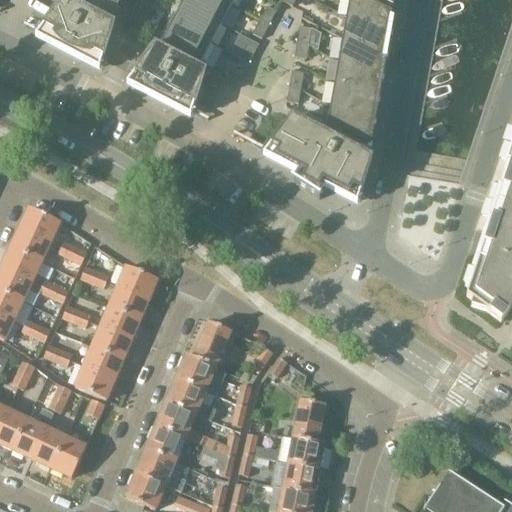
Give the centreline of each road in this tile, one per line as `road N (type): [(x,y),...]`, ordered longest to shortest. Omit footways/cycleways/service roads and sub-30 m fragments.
road 1 (residential): [(369,254),(0,39)]
road 2 (residential): [(369,254),(426,289),(444,283),(511,96)]
road 3 (residential): [(416,0),(369,254)]
road 4 (tertiary): [(220,226),(0,100)]
road 5 (residential): [(95,511),(198,281)]
road 6 (tertiary): [(220,226),(286,288),(410,371)]
road 7 (residential): [(388,408),(198,281)]
road 8 (residential): [(198,281),(22,184)]
road 9 (tertiary): [(337,297),(220,226)]
road 10 (tertiary): [(410,371),(511,437)]
